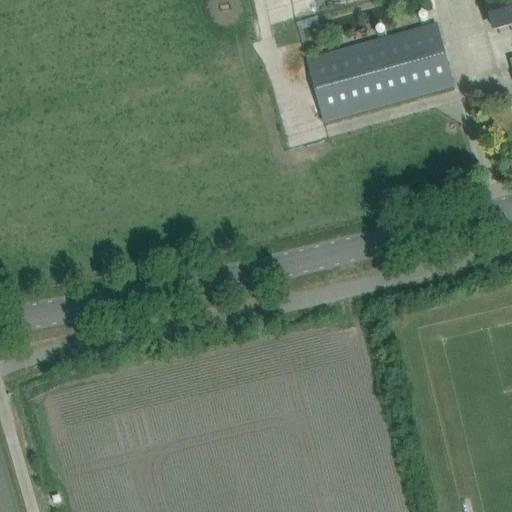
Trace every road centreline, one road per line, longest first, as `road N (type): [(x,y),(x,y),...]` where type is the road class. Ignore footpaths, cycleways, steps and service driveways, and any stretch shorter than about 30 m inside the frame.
road 1 (unclassified): [(0,367),(511,245)]
road 2 (tertiary): [(0,322),(511,208)]
